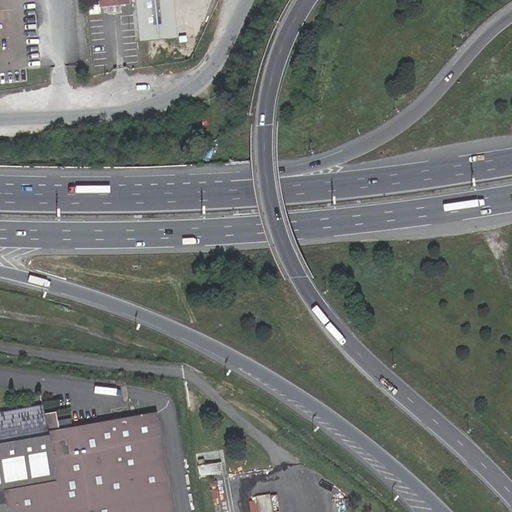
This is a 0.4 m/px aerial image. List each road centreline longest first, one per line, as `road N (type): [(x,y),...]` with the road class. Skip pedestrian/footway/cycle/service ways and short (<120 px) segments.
road 1 (motorway): [(305,0),(265,98),(261,160),(278,238),(350,342),(511,495)]
road 2 (motorway): [(0,270),(131,306),(231,355),(356,432),(447,511)]
road 3 (motorway): [(0,232),(311,222),(511,197)]
road 4 (motorway): [(511,16),(488,31),(420,111),(378,139),(192,197)]
road 5 (motorway): [(511,161),(192,197)]
road 6 (residential): [(0,120),(105,115),(171,101),(209,74),(246,0)]
road 7 (motorway): [(192,197),(0,196)]
